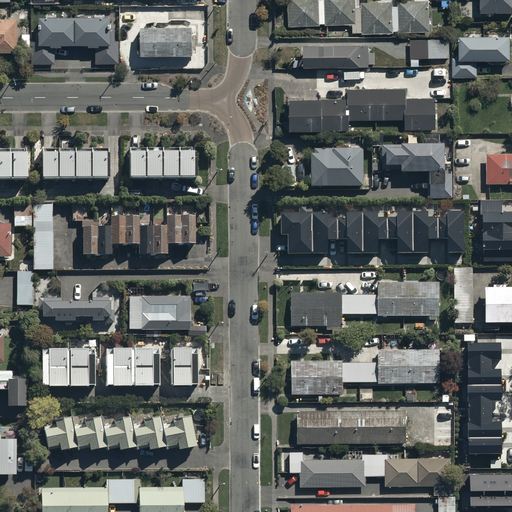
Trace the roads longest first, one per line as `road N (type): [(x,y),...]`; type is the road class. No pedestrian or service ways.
road 1 (residential): [(223,98),(243,159),(246,511)]
road 2 (residential): [(0,99),(223,98)]
